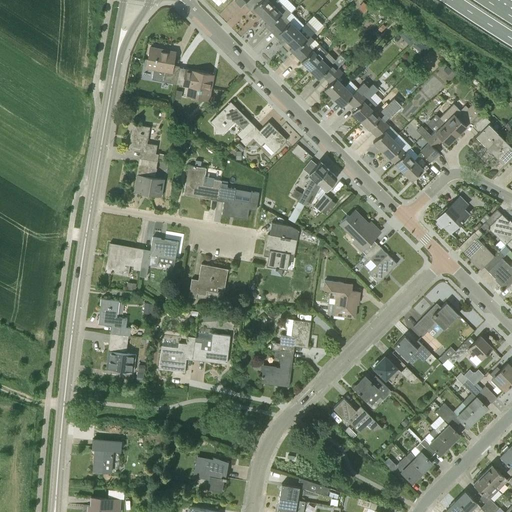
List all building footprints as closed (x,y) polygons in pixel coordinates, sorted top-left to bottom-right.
[(261,16),(278,0),(257,0),(259,1),(253,8),(261,16)] [(272,32),(291,12),(279,0),(278,0),(261,16),(267,21),(264,24),(272,32)] [(299,30),(304,25),(291,12),(284,20),(272,32),(279,39),(282,36),(287,42),(299,30)] [(309,45),(315,40),(311,36),(317,30),(308,21),(304,25),(299,30),(287,42),(292,47),(289,49),(297,57),(309,45)] [(417,39),(412,45),(417,49),(422,43),(417,39)] [(322,58),(328,52),(319,43),(319,44),(315,40),(309,45),(297,57),(301,61),(310,70),(322,58)] [(175,52),(150,47),(146,64),(154,66),(151,78),(163,81),(163,78),(170,79),(169,82),(175,83),(179,66),(173,64),(175,52)] [(326,79),(338,67),(340,65),(335,60),(335,59),(328,52),(322,58),(310,70),(318,78),(322,75),(326,79)] [(179,66),(175,83),(189,86),(187,96),(208,100),(213,72),(179,66)] [(451,70),(447,66),(443,69),(447,74),(451,70)] [(333,98),(345,86),(337,78),(343,72),(338,67),(326,79),(330,83),(324,89),(333,98)] [(352,104),(363,93),(358,87),(352,93),(345,86),(333,98),(341,106),(347,100),(352,104)] [(363,93),(352,104),(355,108),(351,112),(361,121),(372,109),(364,100),(367,96),(363,93)] [(240,140),(254,125),(230,101),(210,121),(223,134),(234,122),(241,129),(236,133),(241,138),(239,140),(240,140)] [(373,133),(385,121),(381,117),(387,111),(378,103),(372,109),(361,121),(373,133)] [(439,118),(456,135),(471,120),(461,111),(462,110),(457,105),(456,106),(453,103),(439,118)] [(476,126),(485,117),(480,112),(471,121),(476,126)] [(485,145),(497,133),(488,123),(490,121),(485,117),(476,126),(481,130),(475,136),(485,145)] [(447,144),(456,135),(439,118),(435,121),(440,126),(435,131),(434,131),(430,134),(421,125),(416,130),(433,147),(442,139),(447,144)] [(192,123),(188,119),(183,124),(187,128),(192,123)] [(254,125),(240,140),(245,145),(253,137),(260,145),(263,142),(274,152),(287,139),(268,121),(259,130),(254,125)] [(381,150),(393,139),(384,130),(389,125),(385,121),(373,133),(377,137),(373,141),(381,150)] [(139,158),(157,161),(158,153),(155,153),(157,144),(147,143),(150,126),(132,123),(127,149),(140,151),(139,158)] [(494,154),(510,138),(510,137),(506,141),(497,133),(485,145),(494,154)] [(511,136),(510,138),(494,154),(503,163),(511,153),(511,136)] [(182,145),(188,148),(191,142),(185,139),(182,145)] [(395,162),(406,151),(393,139),(381,150),(390,159),(390,158),(395,162)] [(424,147),(434,157),(439,153),(433,147),(428,142),(424,147)] [(236,146),(241,150),(241,151),(245,148),(239,143),(236,146)] [(430,161),(434,157),(424,147),(420,151),(430,161)] [(403,172),(414,160),(406,151),(395,162),(394,163),(403,172)] [(156,167),(157,161),(139,158),(133,192),(161,196),(164,179),(154,177),(155,170),(156,170),(156,168),(156,167)] [(317,183),(329,169),(320,160),(308,174),(311,177),(304,190),(288,218),(294,222),(306,201),(307,202),(317,183)] [(414,160),(403,172),(411,180),(423,169),(414,160)] [(217,200),(221,180),(213,179),(212,186),(203,184),(206,168),(188,164),(183,194),(217,200)] [(317,183),(307,202),(310,203),(314,196),(318,199),(325,190),(337,177),(329,169),(317,183)] [(221,180),(217,200),(223,201),(221,214),(247,219),(250,201),(233,198),(235,188),(227,187),(228,181),(221,180)] [(320,212),(331,198),(324,192),(313,205),(320,212)] [(449,232),(468,213),(463,208),(467,205),(458,196),(436,219),(438,221),(436,222),(441,227),(442,225),(449,232)] [(482,223),(505,244),(511,237),(511,224),(501,213),(500,214),(496,210),(482,223)] [(364,256),(377,243),(372,239),(377,234),(354,211),(349,216),(348,214),(339,223),(355,238),(352,241),(362,251),(360,253),(364,256)] [(482,232),(477,228),(458,247),(476,267),(477,266),(480,269),(483,266),(494,255),(476,238),(482,232)] [(293,261),(297,239),(267,233),(263,256),(268,256),(266,266),(271,267),(270,274),(281,276),(283,269),(287,270),(289,260),(293,261)] [(141,266),(141,270),(140,273),(146,274),(147,267),(148,264),(157,266),(157,261),(174,264),(178,241),(152,236),(150,249),(144,248),(141,266)] [(141,266),(144,248),(109,242),(104,271),(122,274),(128,275),(130,265),(134,265),(133,269),(141,270),(141,266)] [(377,243),(364,256),(368,261),(370,258),(376,264),(368,272),(378,282),(397,263),(377,243)] [(511,267),(501,257),(509,250),(504,245),(494,255),(483,266),(495,278),(502,285),(505,288),(511,281),(511,267)] [(224,288),(227,268),(201,263),(198,279),(191,278),(188,296),(195,297),(196,293),(205,295),(206,290),(216,292),(217,287),(224,288)] [(339,298),(338,304),(332,303),(330,314),(337,314),(354,317),(358,291),(342,289),(343,283),(324,280),(323,287),(330,288),(329,297),(339,298)] [(109,333),(128,335),(130,335),(131,327),(125,326),(127,317),(116,316),(117,313),(118,303),(118,300),(101,298),(98,323),(110,325),(109,333)] [(153,303),(145,302),(144,312),(152,313),(153,303)] [(458,314),(446,302),(434,313),(430,309),(413,326),(422,335),(435,321),(443,328),(458,314)] [(272,342),(272,344),(271,349),(275,349),(293,352),(294,345),(307,347),(310,321),(303,320),(303,319),(300,319),(300,320),(293,319),(290,335),(280,334),(279,343),(272,342)] [(127,343),(128,335),(109,333),(105,368),(134,371),(136,354),(121,352),(123,342),(127,343)] [(194,341),(192,359),(227,363),(229,335),(212,333),(211,340),(202,338),(195,337),(194,341)] [(413,345),(404,335),(393,346),(407,360),(414,353),(422,361),(431,352),(418,339),(413,345)] [(194,341),(195,337),(187,336),(186,343),(161,340),(158,368),(184,371),(186,358),(192,359),(194,341)] [(480,357),(491,347),(480,336),(469,346),(465,341),(448,358),(447,359),(452,363),(467,349),(472,354),(475,351),(480,357)] [(288,386),(293,352),(275,349),(274,357),(280,358),(279,367),(276,367),(276,366),(261,364),(260,371),(262,371),(260,382),(288,386)] [(447,359),(448,358),(443,353),(438,357),(443,363),(447,359)] [(393,374),(398,369),(384,355),(373,367),(385,378),(391,372),(393,374)] [(408,363),(406,366),(416,376),(419,374),(408,363)] [(504,389),(511,381),(511,367),(507,363),(491,379),(496,385),(498,383),(504,389)] [(411,382),(416,376),(406,366),(400,372),(411,382)] [(390,390),(375,375),(369,380),(364,375),(353,386),(366,400),(367,399),(372,404),(380,396),(382,398),(390,390)] [(484,395),(479,391),(474,385),(467,379),(462,383),(471,393),(479,400),(484,395)] [(474,385),(479,391),(482,388),(476,383),(474,385)] [(479,391),(484,395),(491,402),(496,397),(485,386),(482,388),(479,391)] [(486,407),(479,400),(471,393),(462,402),(465,405),(477,417),(486,407)] [(361,419),(366,424),(372,430),(381,427),(360,405),(356,410),(343,397),(333,407),(346,420),(346,419),(354,428),(354,427),(353,426),(361,419)] [(461,420),(456,415),(453,411),(451,410),(443,402),(439,406),(456,424),(461,420)] [(465,405),(456,415),(461,420),(467,426),(477,417),(465,405)] [(452,428),(456,424),(439,406),(435,411),(443,419),(434,429),(449,444),(458,434),(452,428)] [(409,422),(406,418),(400,423),(404,426),(409,422)] [(356,434),(348,426),(345,430),(353,438),(356,434)] [(439,454),(449,444),(434,429),(434,428),(428,433),(432,437),(427,442),(423,437),(419,442),(432,455),(436,450),(439,454)] [(120,451),(121,440),(93,438),(92,449),(94,449),(92,470),(112,472),(113,451),(120,451)] [(409,451),(405,456),(421,472),(431,462),(428,459),(432,455),(419,442),(415,446),(419,450),(413,456),(409,451)] [(511,467),(511,449),(509,446),(500,456),(511,467)] [(212,458),(196,455),(192,476),(208,479),(206,489),(221,492),(227,460),(221,458),(213,456),(212,458)] [(411,481),(421,472),(405,456),(405,455),(395,465),(388,457),(384,462),(393,471),(397,467),(400,470),(411,481)] [(498,489),(507,481),(491,464),(482,473),(495,486),(498,489)] [(480,498),(485,503),(489,498),(498,489),(495,486),(482,473),(473,482),(484,493),(480,498)] [(327,495),(329,487),(299,477),(297,486),(327,495)] [(279,497),(294,499),(295,492),(298,492),(299,486),(281,483),(279,497)] [(493,511),(494,511),(485,503),(481,507),(465,491),(455,500),(466,511),(483,511),(484,511),(485,511),(493,511)] [(171,493),(165,495),(168,502),(174,499),(171,493)] [(116,511),(120,511),(121,499),(90,497),(89,511),(87,511),(86,511),(112,511),(116,511)] [(303,511),(305,501),(294,499),(279,497),(277,510),(290,511),(303,511)] [(381,505),(358,498),(356,504),(373,510),(372,511),(381,511),(379,511),(381,505)] [(494,511),(498,507),(489,498),(485,503),(494,511)] [(466,511),(455,500),(446,509),(449,511),(466,511)]
